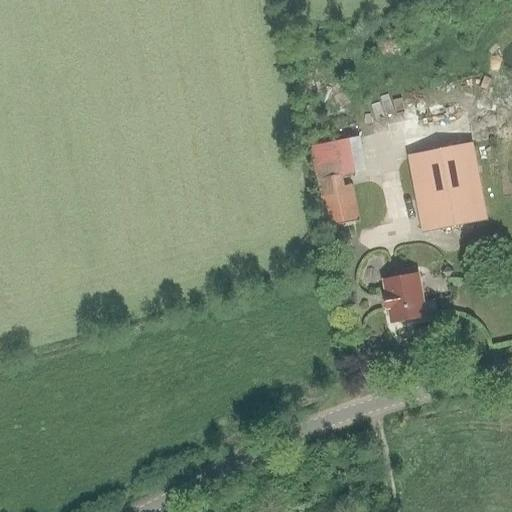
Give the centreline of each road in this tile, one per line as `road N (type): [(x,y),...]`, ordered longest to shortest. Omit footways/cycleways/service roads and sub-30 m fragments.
road 1 (tertiary): [(142,511),(329,418),(511,373)]
road 2 (unknown): [(379,403),(343,317),(336,247)]
